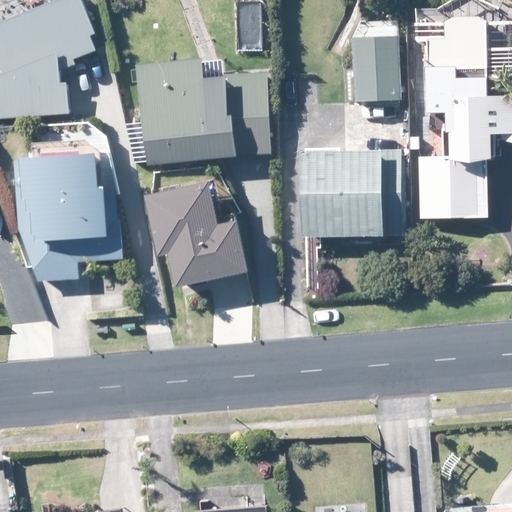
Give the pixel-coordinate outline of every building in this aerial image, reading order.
[(80,12),(74,0),(44,0),(0,18),(0,116),(64,111),(62,82),(55,81),(54,70),(71,63),(69,58),(91,49),(85,35),(89,33),(80,12)] [(511,94),(500,95),(479,95),(479,77),(481,77),(480,20),(474,16),(445,16),(439,21),(439,25),(439,35),(421,36),(421,41),(422,65),(419,66),(420,111),(439,111),(439,134),(442,134),(443,155),(421,155),(416,155),(418,218),(484,216),(482,158),(483,158),(483,132),(496,132),(496,139),(511,138),(511,94)] [(352,101),(398,98),(394,35),(356,37),(348,38),(352,101)] [(224,73),(211,75),(199,77),(197,57),(133,64),(144,165),(207,158),(204,132),(221,130),(223,154),(267,153),(265,69),(224,73)] [(116,238),(113,194),(90,187),(87,153),(71,154),(70,140),(33,142),(34,157),(11,158),(12,167),(12,172),(16,232),(35,279),(75,276),(74,260),(87,259),(120,257),(118,238),(116,238)] [(303,236),(316,236),(397,234),(396,151),(296,152),(297,236),(303,236)] [(233,228),(216,231),(206,184),(152,195),(171,282),(242,267),(233,228)]
